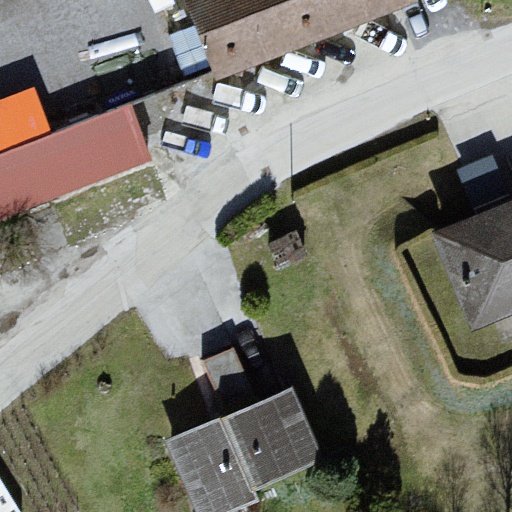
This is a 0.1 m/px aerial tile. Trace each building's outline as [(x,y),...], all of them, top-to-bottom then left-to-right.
[(173,0),(203,73),(399,2),(397,0),(173,0)] [(0,205),(153,154),(131,89),(49,116),(37,80),(0,92),(0,205)] [(511,200),(418,235),(464,334),(511,311),(511,200)] [(237,341),(203,350),(212,385),(246,376),(237,341)] [(280,391),(156,446),(184,511),(229,511),(244,505),(240,492),(317,465),(280,391)]
